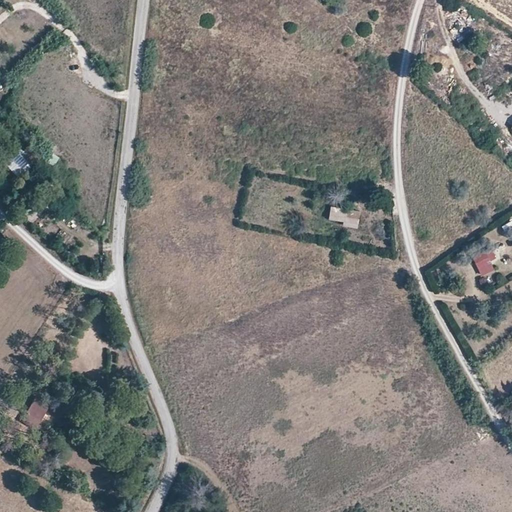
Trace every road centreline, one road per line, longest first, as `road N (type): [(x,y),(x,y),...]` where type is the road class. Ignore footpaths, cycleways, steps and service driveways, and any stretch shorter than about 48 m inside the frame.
road 1 (unclassified): [(143,0),(115,275),(127,331),(171,440),(166,484),(151,511)]
road 2 (track): [(422,0),(397,151),(403,214),(429,297),(511,444)]
road 3 (track): [(0,208),(76,271),(116,281)]
